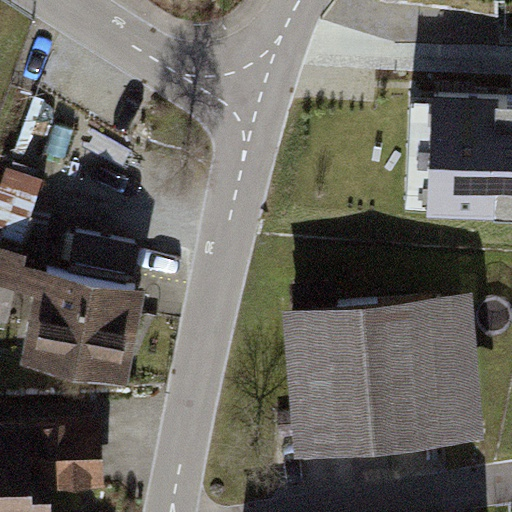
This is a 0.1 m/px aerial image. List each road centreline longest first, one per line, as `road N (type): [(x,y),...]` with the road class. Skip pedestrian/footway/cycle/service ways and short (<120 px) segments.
road 1 (residential): [(173,511),(252,83)]
road 2 (residential): [(93,0),(252,83)]
